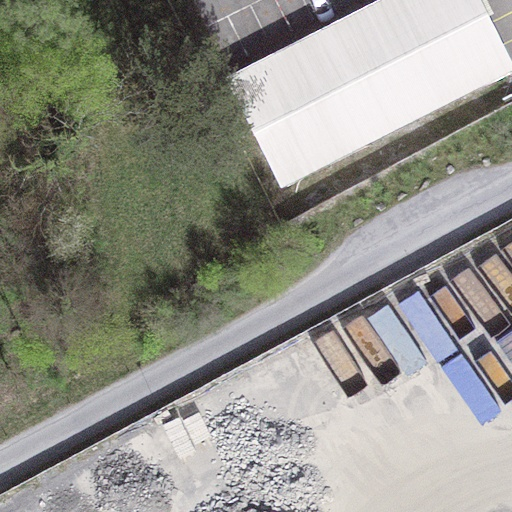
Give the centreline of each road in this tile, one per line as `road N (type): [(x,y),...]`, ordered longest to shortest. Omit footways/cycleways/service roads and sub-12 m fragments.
road 1 (unclassified): [(511,192),(0,465)]
road 2 (unknown): [(511,417),(478,417),(296,469)]
road 3 (unknown): [(296,469),(177,511)]
